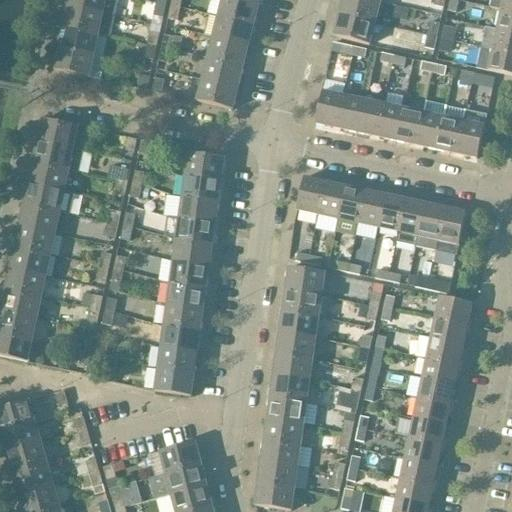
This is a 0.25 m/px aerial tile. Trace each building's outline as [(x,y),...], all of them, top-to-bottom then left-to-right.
[(68,0),(67,8),(114,18),(117,0),(68,0)] [(181,0),(171,0),(170,7),(180,9),(181,0)] [(258,6),(234,0),(222,0),(218,18),(253,27),(258,6)] [(374,25),(380,4),(362,0),(343,0),(339,16),(374,25)] [(443,10),(444,0),(434,0),(433,7),(443,10)] [(511,0),(491,0),(489,9),(501,12),(511,14),(511,0)] [(455,15),(458,3),(449,1),(447,13),(455,15)] [(165,7),(156,5),(153,18),(163,20),(165,7)] [(180,9),(170,7),(167,21),(177,23),(180,9)] [(114,18),(67,8),(62,29),(98,36),(109,39),(114,18)] [(511,14),(501,12),(497,32),(511,35),(511,14)] [(374,25),(339,16),(334,38),(369,47),(374,25)] [(253,27),(218,18),(213,39),(248,48),(253,27)] [(430,24),(427,36),(437,39),(439,26),(430,24)] [(454,31),(443,28),(441,41),(451,43),(454,31)] [(98,36),(62,29),(58,50),(93,58),(98,36)] [(511,35),(497,32),(485,29),(481,49),(511,55),(511,35)] [(149,34),(147,47),(156,49),(159,36),(149,34)] [(437,39),(427,36),(424,50),(434,52),(437,39)] [(173,39),(164,37),(161,49),(171,51),(173,39)] [(248,48),(213,39),(207,60),(243,69),(248,48)] [(449,55),(451,43),(441,41),(436,62),(447,64),(449,55)] [(352,57),(354,49),(333,44),(331,53),(352,57)] [(156,49),(147,47),(144,60),(154,62),(156,49)] [(171,51),(161,49),(158,63),(168,65),(171,51)] [(366,52),(354,49),(352,57),(364,60),(366,52)] [(511,78),(511,55),(481,49),(476,70),(511,78)] [(105,60),(93,58),(58,50),(53,72),(100,82),(105,60)] [(394,58),(381,55),(380,63),(392,66),(394,58)] [(406,60),(394,58),(392,66),(404,69),(406,60)] [(243,69),(207,60),(202,81),(237,90),(243,69)] [(434,66),(421,63),(420,72),(432,75),(434,66)] [(446,69),(434,66),(432,75),(444,77),(446,69)] [(474,75),(461,72),(459,81),(472,83),(474,75)] [(486,77),(474,75),(472,83),(484,86),(486,77)] [(140,77),(137,90),(147,92),(150,79),(140,77)] [(164,82),(154,80),(151,93),(161,96),(164,82)] [(237,90),(202,81),(197,103),(232,112),(237,90)] [(343,98),(322,94),(315,126),(336,131),(343,98)] [(363,102),(343,98),(336,131),(356,135),(363,102)] [(376,139),(383,107),(363,102),(356,135),(376,139)] [(425,104),(423,115),(416,148),(436,152),(445,108),(425,104)] [(403,111),(383,107),(376,139),(396,144),(403,111)] [(456,156),(463,124),(465,112),(445,108),(436,152),(456,156)] [(423,115),(403,111),(396,144),(416,148),(423,115)] [(477,161),(484,128),(487,117),(465,112),(463,124),(456,156),(477,161)] [(77,129),(42,122),(37,144),(73,151),(77,129)] [(136,142),(127,139),(124,153),(134,155),(136,142)] [(151,145),(141,142),(138,156),(148,158),(151,145)] [(73,151),(37,144),(33,165),(68,172),(73,151)] [(224,161),(188,155),(185,178),(221,183),(224,161)] [(68,172),(33,165),(28,186),(64,194),(68,172)] [(120,170),(117,183),(127,185),(130,172),(120,170)] [(144,175),(134,173),(131,188),(141,191),(144,175)] [(221,183),(185,178),(182,199),(218,204),(221,183)] [(325,185),(303,180),(296,213),(318,217),(325,185)] [(127,185),(117,183),(114,196),(124,198),(127,185)] [(345,189),(325,185),(318,217),(338,222),(345,189)] [(64,194),(28,186),(24,207),(59,215),(64,194)] [(141,191),(131,188),(129,199),(138,201),(141,191)] [(364,193),(345,189),(338,222),(357,226),(364,193)] [(384,198),(364,193),(357,226),(377,230),(384,198)] [(404,202),(384,198),(377,230),(397,234),(404,202)] [(218,204),(182,199),(179,221),(215,226),(218,204)] [(424,206),(404,202),(397,234),(395,244),(415,248),(424,206)] [(444,210),(424,206),(415,248),(435,253),(444,210)] [(59,215),(24,207),(19,229),(54,236),(59,215)] [(465,215),(444,210),(435,253),(456,257),(465,215)] [(111,212),(108,225),(118,227),(121,214),(111,212)] [(135,217),(125,215),(122,231),(132,233),(135,217)] [(215,226),(179,221),(176,242),(212,247),(215,226)] [(118,227),(108,225),(105,238),(115,240),(118,227)] [(54,236),(19,229),(15,250),(50,258),(54,236)] [(132,233),(122,231),(120,241),(129,243),(132,233)] [(212,247),(176,242),(173,264),(209,269),(212,247)] [(298,247),(290,246),(288,262),(295,263),(297,255),(298,247)] [(50,258),(15,250),(10,271),(45,279),(50,258)] [(102,255),(99,268),(109,270),(112,257),(102,255)] [(309,258),(297,255),(295,263),(307,266),(309,258)] [(126,260),(116,258),(113,273),(123,275),(126,260)] [(321,260),(309,258),(307,266),(319,269),(321,260)] [(164,260),(160,279),(168,281),(173,262),(164,260)] [(209,269),(173,264),(170,286),(205,291),(209,269)] [(349,266),(337,264),(335,272),(347,275),(349,266)] [(361,269),(349,266),(347,275),(359,277),(361,269)] [(109,270),(99,268),(96,281),(106,283),(109,270)] [(367,279),(369,271),(361,269),(359,277),(367,279)] [(324,275),(289,270),(285,293),(321,298),(324,275)] [(45,279),(10,271),(6,292),(41,300),(45,279)] [(374,281),(376,272),(369,271),(367,279),(374,281)] [(389,275),(376,272),(374,281),(387,283),(389,275)] [(123,275),(113,273),(110,284),(120,286),(123,275)] [(401,278),(389,275),(387,283),(399,286),(401,278)] [(407,288),(409,279),(401,278),(399,286),(407,288)] [(414,289),(416,281),(409,279),(407,288),(414,289)] [(428,284),(416,281),(414,289),(427,292),(428,284)] [(441,286),(428,284),(427,292),(439,295),(441,286)] [(205,291),(170,286),(167,307),(202,312),(205,291)] [(450,288),(441,286),(439,295),(448,297),(450,288)] [(41,300),(6,292),(1,313),(36,321),(41,300)] [(321,298),(285,293),(282,314),(318,319),(321,298)] [(371,295),(369,308),(378,310),(381,297),(371,295)] [(93,297),(90,310),(100,312),(102,299),(93,297)] [(394,299),(386,298),(383,309),(392,311),(394,299)] [(472,306),(439,299),(435,320),(467,328),(472,306)] [(117,302),(107,300),(104,315),(113,318),(117,302)] [(145,305),(144,320),(163,322),(165,307),(145,305)] [(202,312),(167,307),(164,328),(199,333),(202,312)] [(378,310),(369,308),(366,321),(376,323),(378,310)] [(392,311),(383,309),(381,322),(389,324),(392,311)] [(100,312),(90,310),(87,323),(97,325),(100,312)] [(36,321),(1,313),(0,318),(0,335),(32,342),(36,321)] [(318,319),(282,314),(279,335),(315,340),(318,319)] [(113,318),(104,315),(101,326),(111,328),(113,318)] [(467,328),(435,320),(430,340),(463,347),(467,328)] [(199,333),(164,328),(161,350),(196,355),(199,333)] [(32,342),(0,335),(0,358),(27,364),(32,342)] [(315,340),(279,335),(276,357),(312,362),(315,340)] [(362,337),(360,350),(369,352),(372,339),(362,337)] [(386,339),(377,338),(375,349),(383,351),(386,339)] [(84,339),(81,353),(90,355),(93,341),(84,339)] [(463,347),(430,340),(426,360),(458,367),(463,347)] [(108,345),(98,342),(95,358),(104,360),(108,345)] [(383,351),(375,349),(372,362),(381,364),(383,351)] [(196,355),(161,350),(158,371),(193,376),(196,355)] [(369,352),(360,350),(357,363),(366,365),(369,352)] [(90,355),(81,353),(78,365),(88,368),(90,355)] [(312,362),(276,357),(273,378),(309,383),(312,362)] [(104,360),(95,358),(92,369),(102,371),(104,360)] [(458,367),(426,360),(422,380),(454,387),(458,367)] [(193,376),(158,371),(155,394),(190,399),(193,376)] [(377,379),(369,377),(366,389),(375,391),(377,379)] [(309,383),(273,378),(270,400),(306,405),(309,383)] [(353,380),(351,392),(360,394),(363,382),(353,380)] [(454,387),(422,380),(418,400),(450,407),(454,387)] [(375,391),(366,389),(364,402),(372,404),(375,391)] [(356,416),(360,394),(351,392),(350,395),(339,393),(336,408),(347,410),(346,414),(356,416)] [(63,393),(54,396),(58,409),(67,406),(63,393)] [(306,405),(270,400),(267,422),(303,427),(306,405)] [(450,407),(418,400),(413,421),(445,428),(450,407)] [(28,403),(0,411),(0,435),(35,425),(28,403)] [(346,414),(344,422),(354,424),(356,416),(346,414)] [(368,420),(360,418),(357,430),(366,432),(368,420)] [(73,422),(77,435),(87,432),(83,419),(73,422)] [(445,428),(413,421),(409,441),(441,448),(445,428)] [(303,427),(267,422),(264,443),(300,448),(303,427)] [(344,422),(341,435),(351,437),(354,424),(344,422)] [(35,425),(0,435),(6,456),(41,446),(35,425)] [(366,432),(357,430),(355,443),(363,445),(366,432)] [(87,432),(77,435),(81,447),(90,445),(87,432)] [(348,450),(351,437),(341,435),(339,448),(348,450)] [(441,448),(409,441),(404,461),(437,468),(441,448)] [(300,448),(264,443),(261,464),(297,469),(300,448)] [(194,445),(185,447),(160,454),(165,476),(200,467),(194,445)] [(41,446),(6,456),(12,476),(47,466),(41,446)] [(360,460),(351,458),(349,470),(357,472),(360,460)] [(86,464),(89,476),(99,474),(95,461),(86,464)] [(437,468),(404,461),(400,481),(432,488),(437,468)] [(297,469),(261,464),(258,486),(294,491),(297,469)] [(335,464),(332,477),(342,479),(345,467),(335,464)] [(47,466),(12,476),(18,497),(53,487),(47,466)] [(112,467),(102,469),(106,482),(115,479),(112,467)] [(200,467),(165,476),(171,497),(206,488),(200,467)] [(357,472),(349,470),(346,483),(355,484),(357,472)] [(99,474),(89,476),(93,489),(102,486),(99,474)] [(342,479),(332,477),(329,490),(339,493),(342,479)] [(432,488),(400,481),(396,501),(428,508),(432,488)] [(290,511),(294,491),(258,486),(255,508),(281,511),(290,511)] [(53,487),(18,497),(22,511),(44,511),(59,508),(53,487)] [(206,488),(171,497),(174,511),(197,511),(211,508),(206,488)] [(120,497),(111,499),(114,511),(117,511),(124,510),(120,497)] [(348,511),(351,500),(343,499),(340,511),(344,511),(348,511)] [(427,511),(428,508),(396,501),(393,511),(427,511)] [(98,505),(99,511),(109,511),(107,502),(98,505)]
